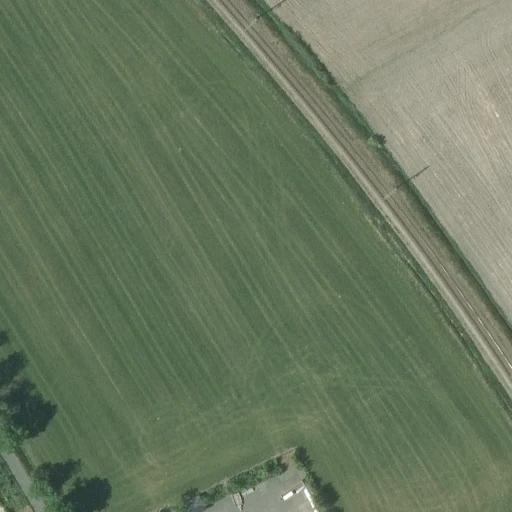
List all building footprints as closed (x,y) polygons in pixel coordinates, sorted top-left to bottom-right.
[(254,141),(157,181),(215,324),(239,314),(236,306),(283,286),(281,282),(299,275),(296,268),(305,264),(254,141)] [(0,178),(0,359),(13,389),(32,381),(26,366),(49,356),(37,328),(42,326),(37,315),(55,308),(0,178)] [(248,470),(266,463),(246,415),(221,425),(242,476),(213,488),(215,491),(229,486),(235,501),(257,492),(248,470)] [(164,511),(158,500),(157,492),(149,496),(148,479),(140,466),(141,477),(129,478),(132,507),(119,484),(104,486),(106,507),(108,511),(164,511)] [(175,496),(178,511),(190,508),(187,493),(175,496)]
